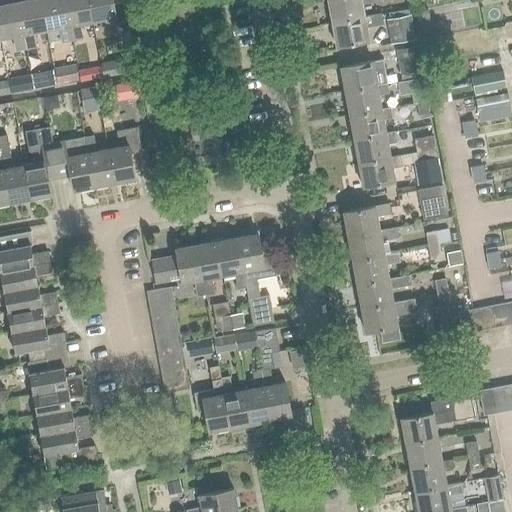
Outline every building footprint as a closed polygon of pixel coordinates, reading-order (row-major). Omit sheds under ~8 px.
[(47,30),(41,0),(31,0),(32,2),(19,4),(27,49),(37,47),(34,33),(47,30)] [(41,0),(47,30),(49,43),(62,40),(62,42),(73,40),(65,0),(41,0)] [(93,22),(89,0),(65,0),(73,40),(82,38),(80,24),(93,22)] [(89,0),(93,22),(106,19),(109,34),(132,29),(126,0),(89,0)] [(327,0),(332,22),(364,16),(361,2),(370,0),(382,0),(383,1),(389,0),(327,0)] [(0,1),(0,30),(1,39),(14,37),(17,51),(27,49),(19,4),(6,7),(5,1),(0,1)] [(430,22),(428,10),(417,12),(419,24),(430,22)] [(369,15),(364,16),(332,22),(337,47),(369,41),(366,26),(383,23),(381,13),(369,16),(369,15)] [(395,42),(415,38),(410,15),(391,18),(395,42)] [(416,45),(396,49),(401,73),(420,69),(416,45)] [(123,60),(125,73),(139,71),(136,57),(123,60)] [(387,82),(382,58),(340,66),(345,90),(377,84),(387,82)] [(76,64),(54,69),(57,85),(79,80),(76,64)] [(101,66),(85,69),(87,80),(103,77),(101,66)] [(503,72),(471,78),(474,94),(506,87),(503,72)] [(403,82),(398,83),(400,95),(411,93),(413,104),(417,103),(427,101),(422,79),(403,82)] [(126,82),(129,99),(142,97),(139,80),(126,82)] [(0,83),(0,96),(10,95),(7,82),(0,83)] [(377,84),(345,90),(350,114),(382,109),(379,95),(389,93),(387,82),(377,84)] [(95,86),(80,89),(83,103),(98,100),(95,86)] [(507,94),(475,100),(480,122),(511,116),(507,94)] [(430,118),(427,101),(417,103),(419,120),(430,118)] [(382,109),(350,114),(354,138),(386,132),(384,120),(393,119),(391,107),(382,109)] [(474,121),(462,123),(464,131),(476,128),(474,121)] [(23,169),(30,201),(52,197),(49,180),(60,178),(56,160),(54,147),(50,127),(25,132),(29,152),(34,154),(36,167),(23,169)] [(476,128),(464,131),(465,139),(477,136),(476,128)] [(111,161),(115,184),(136,179),(132,161),(131,157),(141,156),(136,131),(117,135),(120,151),(110,152),(111,161)] [(359,162),(369,160),(391,156),(389,144),(397,143),(395,131),(386,133),(386,132),(354,138),(359,162)] [(7,135),(0,136),(0,147),(1,153),(10,151),(8,141),(7,135)] [(434,136),(414,139),(416,152),(436,148),(434,136)] [(95,188),(115,184),(111,161),(110,152),(97,155),(94,139),(85,141),(89,162),(95,188)] [(84,141),(54,147),(56,160),(60,178),(69,176),(73,192),(95,188),(89,162),(85,141),(85,140),(84,140),(84,141)] [(418,161),(413,162),(418,186),(442,181),(436,148),(416,152),(418,161)] [(9,156),(2,157),(12,205),(30,201),(23,169),(12,171),(9,156)] [(391,156),(369,160),(359,162),(364,187),(394,181),(392,169),(401,167),(399,156),(391,158),(391,156)] [(0,206),(12,205),(2,157),(0,157),(0,206)] [(483,165),(470,168),(472,176),(484,173),(483,165)] [(484,173),(472,176),(474,184),(486,181),(484,173)] [(448,216),(442,186),(417,190),(420,203),(431,200),(435,218),(448,216)] [(380,229),(377,215),(391,212),(389,202),(343,211),(348,236),(380,230),(380,229)] [(385,254),(385,253),(382,239),(399,236),(397,226),(380,229),(380,230),(348,236),(352,260),(385,254)] [(427,245),(439,243),(436,229),(425,231),(427,245)] [(0,235),(0,270),(50,260),(48,251),(32,254),(31,243),(33,242),(30,232),(10,235),(10,234),(0,235)] [(274,321),(269,294),(259,296),(257,284),(255,284),(254,276),(275,272),(276,275),(277,275),(272,247),(261,249),(258,233),(237,237),(246,287),(248,298),(253,325),(274,321)] [(215,241),(222,276),(234,274),(237,289),(246,287),(237,237),(215,241)] [(196,244),(205,294),(214,293),(212,278),(222,276),(215,241),(196,244)] [(439,243),(427,245),(430,259),(441,256),(439,243)] [(180,278),(181,282),(194,280),(197,296),(205,294),(196,244),(174,248),(176,255),(180,278)] [(385,253),(385,254),(352,260),(357,284),(390,278),(387,264),(400,262),(398,251),(385,253)] [(460,251),(446,253),(449,266),(462,264),(460,251)] [(498,252),(486,254),(488,262),(500,260),(498,252)] [(169,281),(164,257),(150,260),(154,283),(169,281)] [(50,260),(0,270),(0,273),(3,292),(38,285),(37,275),(52,272),(50,260)] [(500,260),(488,262),(489,270),(501,268),(500,260)] [(390,278),(357,284),(362,308),(394,302),(392,288),(412,285),(410,275),(390,278)] [(434,280),(437,293),(448,291),(445,278),(434,280)] [(38,285),(3,292),(7,312),(57,302),(55,291),(40,293),(38,285)] [(148,303),(173,298),(171,287),(146,291),(148,303)] [(448,291),(437,293),(438,298),(432,299),(439,337),(456,334),(448,291)] [(173,298),(148,303),(150,314),(175,310),(173,298)] [(394,302),(362,308),(366,332),(398,326),(396,314),(417,310),(414,298),(394,302)] [(57,302),(7,312),(10,332),(46,325),(44,316),(59,313),(57,302)] [(511,302),(502,304),(506,326),(511,324),(511,302)] [(502,304),(491,306),(495,328),(506,326),(502,304)] [(491,306),(480,308),(484,330),(495,328),(491,306)] [(480,308),(469,310),(473,332),(484,330),(480,308)] [(175,310),(150,314),(152,325),(177,321),(175,310)] [(458,312),(462,334),(473,332),(469,310),(458,312)] [(245,327),(243,313),(230,315),(233,330),(245,327)] [(230,315),(215,318),(217,332),(233,330),(230,315)] [(154,337),(179,332),(177,321),(152,325),(154,337)] [(32,350),(34,361),(67,355),(62,331),(47,334),(46,325),(10,332),(14,353),(32,350)] [(278,349),(274,327),(255,331),(259,353),(260,358),(262,369),(271,419),(291,415),(284,381),(271,383),(268,368),(272,367),(270,356),(269,351),(278,349)] [(189,331),(181,333),(182,341),(190,339),(189,331)] [(258,347),(254,331),(235,335),(238,351),(258,347)] [(179,332),(154,337),(156,348),(181,343),(179,332)] [(237,350),(234,334),(213,338),(216,354),(237,350)] [(214,354),(211,338),(186,342),(189,358),(214,354)] [(158,359),(183,355),(181,343),(156,348),(158,359)] [(28,373),(32,393),(83,384),(81,373),(65,376),(63,366),(70,364),(67,355),(34,361),(26,362),(27,363),(29,373),(28,373)] [(160,371),(185,366),(183,355),(158,359),(160,371)] [(162,382),(187,377),(185,366),(160,371),(162,382)] [(209,368),(213,388),(192,392),(196,411),(204,409),(208,431),(230,426),(221,377),(219,366),(209,368)] [(243,389),(249,423),(271,419),(262,369),(252,371),(255,387),(243,389)] [(249,423),(243,389),(232,391),(229,376),(221,377),(230,426),(249,423)] [(187,377),(162,382),(164,393),(189,389),(187,377)] [(511,383),(503,386),(508,411),(511,409),(511,383)] [(83,384),(32,393),(36,415),(72,408),(69,397),(85,394),(83,384)] [(508,411),(503,386),(491,388),(496,413),(508,411)] [(496,413),(491,388),(479,390),(484,416),(496,413)] [(400,419),(405,443),(437,437),(435,425),(474,417),(471,398),(452,401),(451,398),(430,402),(432,413),(400,419)] [(40,434),(90,424),(88,414),(73,417),(72,408),(36,415),(40,434)] [(90,424),(40,434),(44,454),(47,468),(97,458),(94,444),(78,447),(77,438),(92,435),(90,424)] [(437,437),(405,443),(410,467),(441,461),(437,437)] [(465,442),(467,456),(478,454),(475,440),(465,442)] [(480,467),(478,454),(467,456),(470,469),(480,467)] [(441,461),(410,467),(414,491),(446,485),(443,472),(451,470),(454,467),(452,460),(442,462),(441,461)] [(16,479),(13,467),(0,469),(0,474),(2,482),(16,479)] [(182,492),(179,479),(165,482),(168,495),(182,492)] [(450,496),(462,493),(460,483),(446,486),(446,485),(414,491),(417,511),(434,511),(452,509),(450,496)] [(186,509),(186,511),(218,511),(237,508),(233,487),(198,494),(200,506),(186,509)] [(103,488),(60,495),(63,511),(115,511),(114,507),(106,509),(103,488)] [(488,511),(487,502),(476,504),(477,511),(488,511)]
